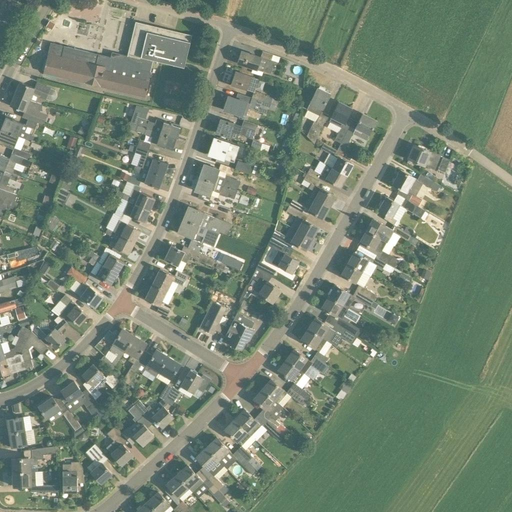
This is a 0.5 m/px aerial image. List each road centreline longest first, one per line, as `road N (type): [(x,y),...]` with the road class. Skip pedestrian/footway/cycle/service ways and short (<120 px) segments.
road 1 (residential): [(242,378),(298,303),(406,110)]
road 2 (residential): [(122,302),(161,229),(230,26)]
road 3 (unclassified): [(406,110),(230,26)]
road 4 (residential): [(101,511),(242,378)]
road 5 (residential): [(0,398),(53,372),(122,302)]
road 6 (residential): [(242,378),(122,302)]
road 7 (unclassified): [(511,182),(406,110)]
